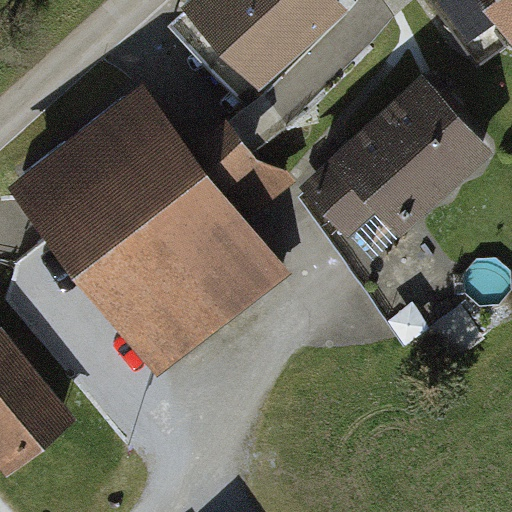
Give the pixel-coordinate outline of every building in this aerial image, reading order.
[(353,0),(312,0),(239,68),(269,101),(365,12),(353,0)] [(511,0),(487,0),(511,36),(511,0)] [(490,156),(427,84),(311,186),(363,245),(397,215),(408,228),(490,156)] [(143,97),(24,191),(161,366),(277,275),(249,238),(286,209),(228,136),(194,162),(143,97)] [(80,427),(0,323),(0,463),(12,479),(80,427)]
